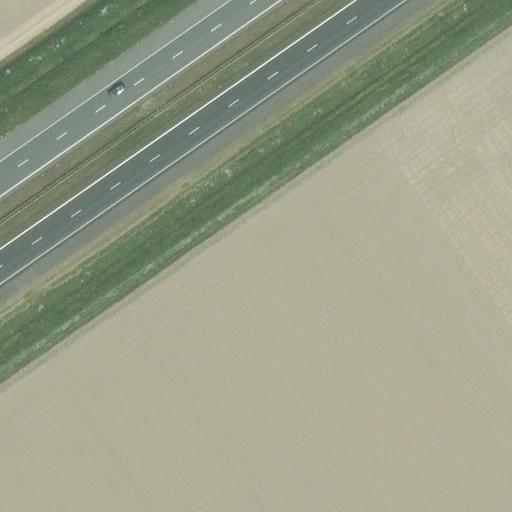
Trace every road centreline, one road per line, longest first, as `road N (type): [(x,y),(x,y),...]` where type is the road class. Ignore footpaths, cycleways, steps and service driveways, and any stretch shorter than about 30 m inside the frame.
road 1 (motorway): [(0,266),(380,0)]
road 2 (motorway): [(254,0),(0,179)]
